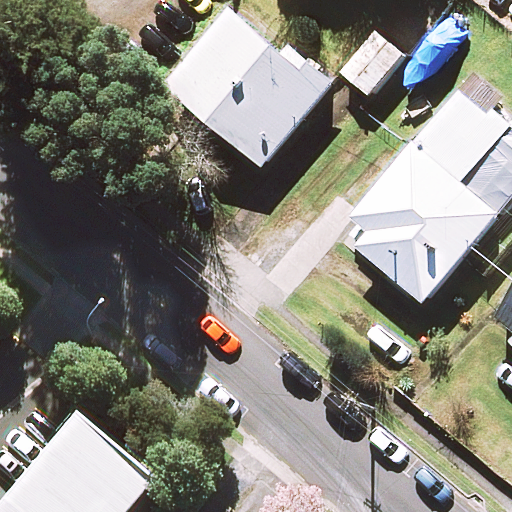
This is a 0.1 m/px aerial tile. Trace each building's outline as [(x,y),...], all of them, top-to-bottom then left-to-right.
[(289,60),(233,14),(170,92),(267,172),(339,84),(297,51),(289,60)] [(406,58),(379,36),(346,77),(373,99),(406,58)] [(511,131),(511,129),(444,72),(398,128),(421,147),(344,240),(427,309),(502,218),(465,188),(511,131)] [(511,305),(493,328),(511,343),(511,305)] [(146,511),(159,497),(80,431),(11,511),(146,511)]
